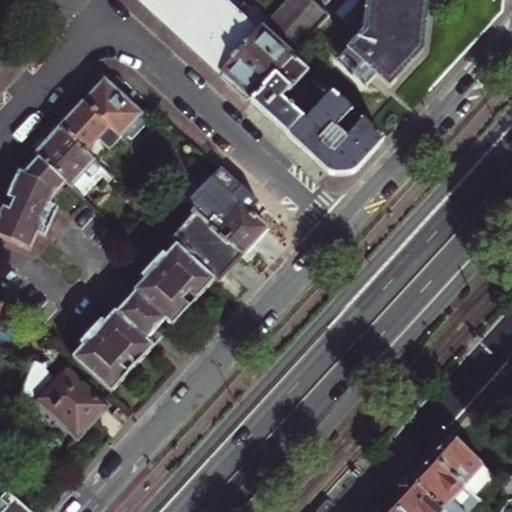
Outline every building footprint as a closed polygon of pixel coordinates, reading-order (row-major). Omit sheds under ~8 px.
[(167,0),(137,0),(144,5),(154,15),(167,0)] [(167,0),(154,15),(166,25),(176,35),(208,0),(167,0)] [(219,0),(208,0),(176,35),(187,45),(198,55),(235,15),(219,0)] [(366,0),(363,33),(347,50),(389,91),(423,54),(429,0),(366,0)] [(208,64),(220,75),(257,35),(235,15),(198,55),(208,64)] [(251,103),(293,57),(294,56),(264,28),(257,35),(220,75),(236,90),(251,103)] [(294,99),(314,77),(293,57),(251,103),(289,138),(311,114),(294,99)] [(83,105),(118,138),(139,116),(104,83),(95,93),(83,105)] [(289,138),(329,175),(352,173),(359,169),(383,143),(373,133),(334,96),(314,117),(311,114),(289,138)] [(59,131),(89,158),(101,145),(112,155),(123,143),(118,138),(83,105),(70,119),(59,131)] [(65,182),(82,198),(105,173),(89,158),(59,131),(46,145),(36,156),(38,158),(65,182)] [(56,209),(49,205),(54,195),(65,182),(38,158),(24,173),(19,171),(6,198),(12,201),(8,210),(2,208),(0,211),(0,212),(0,238),(28,251),(36,234),(44,238),(56,209)] [(185,204),(195,214),(242,257),(254,243),(266,230),(248,213),(255,205),(219,169),(185,204)] [(171,240),(176,245),(215,281),(218,283),(229,271),(242,257),(195,214),(171,240)] [(146,342),(165,321),(172,327),(190,307),(183,301),(187,298),(190,294),(197,300),(215,281),(176,245),(165,257),(161,254),(141,277),(144,280),(133,292),(135,294),(116,315),(114,313),(103,326),(100,323),(79,345),(82,348),(71,360),(110,396),(128,376),(122,370),(125,366),(129,362),(135,368),(153,348),(146,342)] [(54,384),(41,372),(44,366),(36,363),(23,394),(35,405),(37,402),(77,439),(90,425),(106,408),(66,372),(54,384)] [(473,451),(455,435),(445,446),(433,458),(464,487),(476,474),(483,480),(493,470),(473,451)] [(464,487),(433,458),(425,468),(413,480),(448,511),(466,511),(478,499),(464,487)] [(403,491),(392,503),(402,511),(448,511),(413,480),(403,491)] [(0,511),(23,511),(8,498),(5,487),(0,488),(0,511)] [(402,511),(392,503),(383,511),(402,511)]
